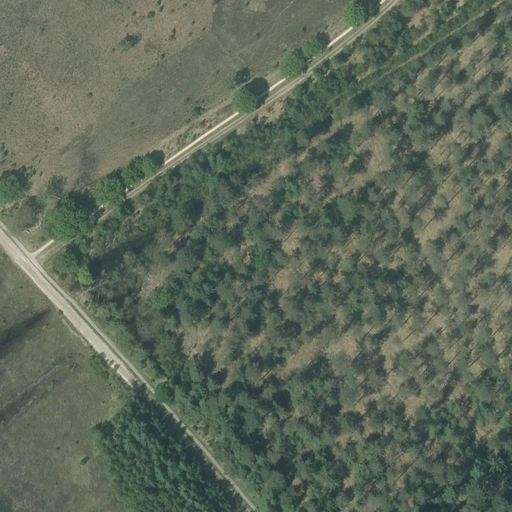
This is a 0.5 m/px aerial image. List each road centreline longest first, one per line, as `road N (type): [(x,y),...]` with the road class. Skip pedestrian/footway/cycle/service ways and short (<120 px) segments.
road 1 (track): [(28,268),(297,81),(395,0)]
road 2 (track): [(28,268),(240,511)]
